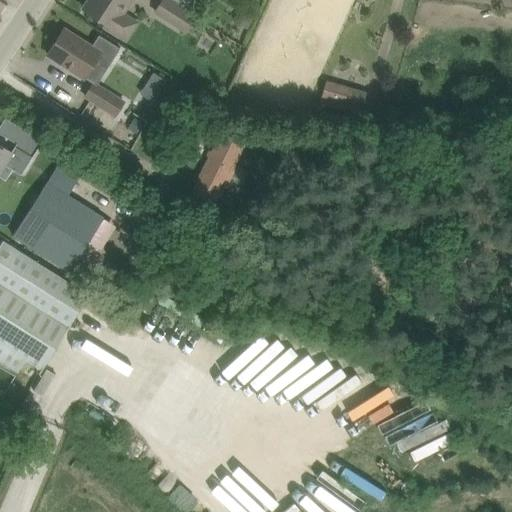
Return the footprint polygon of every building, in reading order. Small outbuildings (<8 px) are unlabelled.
[(127,12),(134,0),(88,0),(84,8),(105,22),(102,27),(114,34),(127,12)] [(161,0),(154,12),(187,33),(198,15),(174,0),(161,0)] [(240,24),(248,29),(257,15),(242,6),(233,20),(240,24)] [(100,34),(92,46),(64,29),(48,54),(83,76),(94,59),(108,68),(121,47),(100,34)] [(126,101),(96,83),(89,95),(119,113),(126,101)] [(336,107),(361,114),(367,92),(342,84),(336,107)] [(42,141),(23,128),(6,117),(5,118),(7,119),(0,130),(0,132),(14,142),(16,143),(15,146),(29,155),(32,157),(42,141)] [(135,117),(129,128),(138,133),(144,123),(135,117)] [(190,195),(212,207),(245,143),(243,142),(226,133),(223,131),(190,195)] [(14,168),(4,162),(12,151),(9,149),(0,143),(0,176),(6,181),(14,168)] [(69,273),(70,272),(82,280),(92,266),(79,257),(105,217),(48,180),(12,236),(69,273)] [(0,360),(18,372),(26,360),(42,370),(88,295),(3,240),(0,245),(0,360)] [(318,465),(304,485),(340,511),(353,511),(363,498),(318,465)] [(219,483),(250,511),(266,511),(267,511),(227,474),(219,483)]
